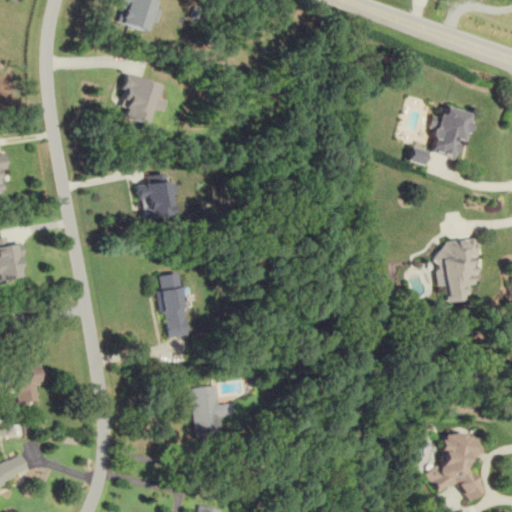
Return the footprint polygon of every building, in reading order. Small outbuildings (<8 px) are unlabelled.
[(145,22),(152,23),(156,0),(117,0),(112,25),(143,32),(145,22)] [(157,111),(163,84),(124,74),(114,117),(142,124),(146,109),(157,111)] [(468,112),(441,104),(438,114),(432,112),(421,150),(454,160),(468,112)] [(422,151),(407,146),(403,160),(418,164),(422,151)] [(140,184),(146,216),(167,212),(161,180),(140,184)] [(464,300),(462,285),(474,284),(469,237),(437,240),(438,252),(429,253),(432,287),(440,286),(441,302),(464,300)] [(0,277),(20,275),(16,241),(0,243),(0,277)] [(174,271),(150,275),(160,337),(184,333),(174,271)] [(12,401),(35,400),(32,348),(20,349),(21,360),(10,361),(12,401)] [(217,431),(214,385),(187,387),(190,433),(217,431)] [(469,433),(436,432),(435,461),(418,472),(431,492),(449,481),(461,500),(475,491),(476,486),(461,464),(461,458),(469,453),(469,433)] [(0,461),(0,483),(25,472),(17,454),(0,461)]
